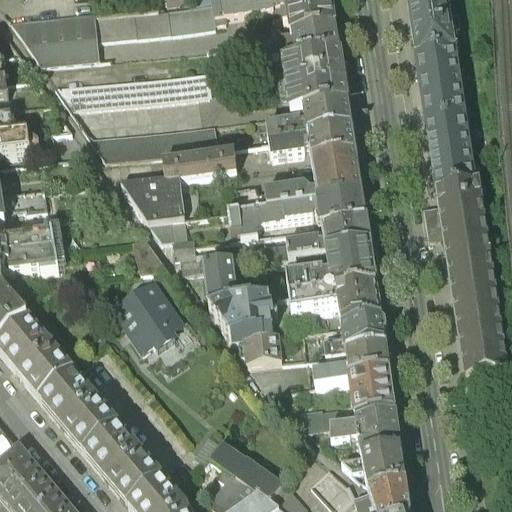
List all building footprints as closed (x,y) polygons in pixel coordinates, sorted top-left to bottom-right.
[(194,0),(94,13),(96,37),(213,21),(213,18),(214,18),(211,0),(194,0)] [(211,0),(214,18),(224,17),(223,11),(272,5),(272,1),(279,0),(211,0)] [(330,0),(284,0),(286,6),(281,7),(282,18),(287,17),(288,24),(289,33),(334,27),(333,18),(330,0)] [(445,0),(406,0),(408,10),(415,57),(453,50),(445,0)] [(94,13),(11,24),(40,67),(98,59),(96,37),(94,13)] [(334,27),(289,33),(268,36),(270,51),(287,48),(286,44),(293,43),(295,57),(338,51),(334,27)] [(270,51),(268,36),(256,37),(258,52),(270,51)] [(258,52),(256,37),(238,40),(240,55),(258,52)] [(418,80),(425,125),(464,119),(453,50),(415,57),(418,80)] [(338,51),(295,57),(282,58),(288,102),(289,109),(303,108),(346,102),(345,94),(338,51)] [(205,69),(55,88),(56,90),(68,108),(208,90),(205,69)] [(346,102),(303,108),(305,121),(299,121),(299,117),(265,122),(267,138),(350,127),(346,102)] [(475,188),(464,119),(425,125),(430,153),(436,194),(475,188)] [(0,141),(14,139),(11,123),(0,124),(0,141)] [(213,123),(90,139),(104,159),(127,156),(149,153),(216,144),(213,123)] [(350,127),(267,138),(258,139),(260,153),(269,151),(270,153),(304,149),(304,145),(309,144),(310,157),(354,152),(350,127)] [(51,134),(28,137),(30,155),(32,165),(56,161),(51,134)] [(0,141),(0,159),(30,155),(28,137),(14,139),(0,141)] [(354,152),(310,157),(314,187),(308,187),(303,183),(263,189),(266,205),(360,192),(354,152)] [(149,153),(127,156),(131,181),(153,178),(149,153)] [(234,153),(162,162),(164,177),(178,175),(236,167),(234,153)] [(80,158),(85,188),(107,185),(87,157),(80,158)] [(131,181),(120,183),(146,221),(170,218),(184,216),(191,215),(191,208),(181,209),(178,175),(164,177),(153,178),(131,181)] [(266,205),(263,189),(256,189),(255,183),(195,191),(198,214),(227,210),(266,205)] [(85,188),(90,217),(104,215),(113,214),(126,212),(107,185),(85,188)] [(437,200),(437,205),(445,239),(466,380),(466,382),(488,379),(508,376),(507,371),(511,370),(511,356),(505,358),(497,309),(493,281),(487,237),(483,211),(492,210),(497,209),(493,185),(475,188),(436,194),(437,200)] [(360,192),(266,205),(227,210),(229,228),(239,226),(240,236),(257,233),(257,226),(261,221),(312,214),(313,213),(313,211),(319,210),(321,225),(365,219),(360,192)] [(44,194),(0,200),(0,230),(5,230),(3,218),(12,217),(12,214),(26,212),(26,214),(47,211),(44,194)] [(437,240),(445,239),(437,205),(432,205),(423,207),(428,241),(437,240)] [(483,211),(487,237),(496,236),(492,210),(483,211)] [(128,225),(126,212),(113,214),(115,222),(105,224),(106,229),(128,225)] [(113,214),(104,215),(105,224),(115,222),(113,214)] [(184,216),(170,218),(173,239),(186,237),(184,216)] [(170,218),(146,221),(160,241),(171,239),(173,239),(170,218)] [(365,219),(321,225),(324,241),(318,242),(317,238),(315,237),(253,245),(253,248),(255,261),(325,252),(369,246),(365,219)] [(0,262),(55,254),(52,236),(35,238),(35,241),(0,245),(0,262)] [(173,239),(171,239),(174,256),(195,253),(192,236),(186,237),(173,239)] [(146,240),(131,242),(139,272),(166,269),(146,240)] [(333,293),(336,293),(375,288),(369,246),(325,252),(330,278),(333,293)] [(199,268),(204,267),(232,264),(235,263),(232,251),(229,251),(229,247),(202,250),(202,249),(197,250),(198,256),(199,268)] [(232,251),(235,263),(245,262),(255,261),(253,248),(232,251)] [(0,262),(0,294),(2,294),(0,279),(40,273),(41,276),(58,273),(55,254),(0,262)] [(181,270),(199,268),(198,256),(180,259),(181,270)] [(235,263),(232,264),(234,277),(236,277),(247,275),(245,262),(235,263)] [(232,264),(204,267),(207,290),(206,290),(207,302),(208,302),(209,306),(209,310),(238,306),(235,285),(234,277),(232,264)] [(323,279),(323,276),(321,275),(286,280),(288,300),(333,293),(330,278),(323,279)] [(153,282),(113,310),(142,353),(155,345),(158,349),(173,338),(168,331),(181,322),(153,282)] [(375,288),(336,293),(338,308),(341,327),(381,322),(375,288)] [(291,316),(332,310),(333,309),(338,308),(336,293),(333,293),(288,300),(291,316)] [(0,346),(26,324),(3,299),(2,294),(0,294),(0,346)] [(291,316),(288,300),(276,301),(278,322),(279,321),(291,320),(291,316)] [(238,306),(209,310),(208,310),(219,325),(230,340),(238,339),(244,338),(272,335),(269,302),(238,306)] [(293,333),(291,320),(279,321),(281,334),(293,333)] [(381,322),(341,327),(343,339),(322,341),(324,356),(346,354),(384,348),(383,339),(385,339),(387,336),(386,328),(383,326),(381,326),(381,322)] [(0,357),(39,403),(72,376),(27,323),(26,324),(0,346),(0,357)] [(279,334),(272,335),(244,338),(246,354),(246,359),(247,364),(282,360),(279,334)] [(384,348),(346,354),(348,367),(313,372),(315,385),(350,380),(388,374),(384,348)] [(394,416),(388,374),(350,380),(355,422),(394,416)] [(39,403),(83,455),(116,428),(72,376),(39,403)] [(488,379),(466,382),(466,380),(462,381),(465,402),(490,398),(488,379)] [(337,409),(289,415),(304,431),(330,426),(339,425),(337,409)] [(355,422),(357,434),(361,462),(400,456),(394,416),(355,422)] [(339,425),(330,426),(330,440),(349,438),(351,436),(351,435),(357,434),(355,422),(339,425)] [(122,503),(127,508),(159,481),(155,475),(116,428),(83,455),(122,503)] [(0,431),(0,469),(19,454),(0,431)] [(209,460),(221,444),(207,434),(190,456),(205,466),(209,460)] [(511,442),(503,444),(504,457),(511,455),(511,442)] [(216,476),(228,484),(233,477),(257,495),(276,508),(287,491),(245,461),(245,462),(221,444),(209,460),(222,469),(216,476)] [(0,501),(9,511),(67,511),(19,454),(0,469),(0,501)] [(400,456),(361,462),(363,471),(366,487),(368,493),(369,499),(405,490),(404,484),(400,456)] [(361,462),(341,466),(351,474),(363,471),(361,462)] [(233,511),(257,495),(233,477),(228,484),(210,508),(214,511),(233,511)] [(185,511),(159,481),(127,508),(130,511),(185,511)] [(287,491),(276,508),(278,510),(280,511),(308,511),(307,508),(288,488),(287,491)] [(407,511),(405,490),(369,499),(355,502),(357,511),(407,511)] [(276,508),(257,495),(233,511),(274,511),(278,510),(276,508)]
